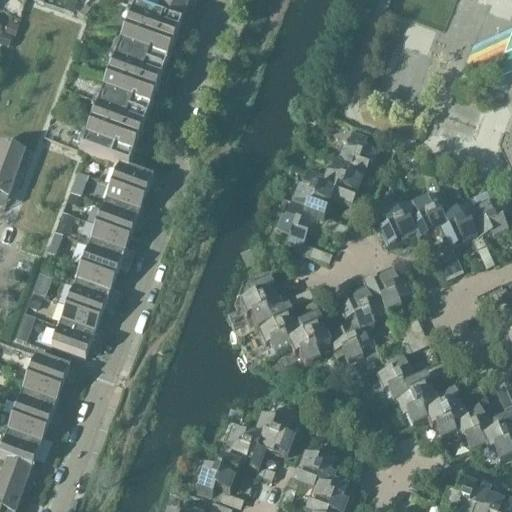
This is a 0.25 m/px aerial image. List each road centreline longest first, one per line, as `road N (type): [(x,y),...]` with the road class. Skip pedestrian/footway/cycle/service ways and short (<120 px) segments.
road 1 (residential): [(56,511),(175,184),(165,163),(220,0)]
road 2 (residential): [(448,304),(391,258),(337,280)]
